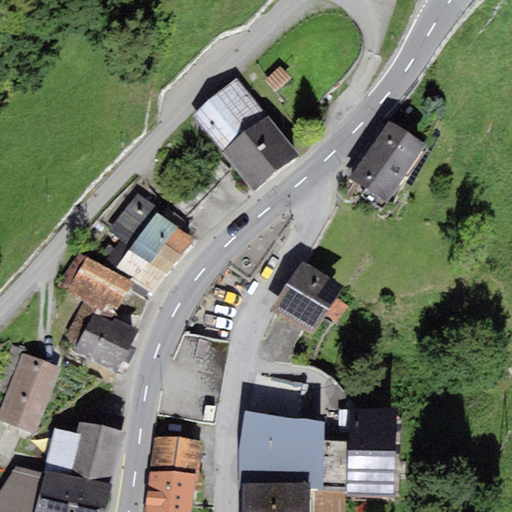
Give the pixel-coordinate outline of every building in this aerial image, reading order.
[(264,81),(276,93),(290,79),(279,67),(264,81)] [(224,150),(221,153),(251,191),(297,156),(268,117),(265,119),(235,80),(194,115),(224,150)] [(370,147),(407,172),(425,145),(388,121),(370,147)] [(349,179),(386,203),(407,172),(370,147),(349,179)] [(109,234),(119,242),(167,275),(192,238),(156,213),(159,208),(138,194),(109,234)] [(167,275),(119,242),(106,263),(153,294),(167,275)] [(132,281),(80,255),(58,286),(85,300),(97,306),(114,315),(132,281)] [(337,298),(343,288),(301,261),(269,310),(312,337),(326,315),(337,298)] [(337,298),(326,315),(337,323),(348,306),(337,298)] [(138,331),(114,320),(117,317),(114,315),(97,306),(85,300),(65,337),(76,348),(73,355),(117,375),(123,362),(129,364),(136,349),(131,346),(138,331)] [(0,421),(35,435),(60,368),(21,353),(0,408),(0,421)] [(402,404),(347,402),(346,442),(323,442),(322,490),(346,490),(346,497),(399,499),(402,404)] [(324,422),(244,412),(238,449),(239,484),(242,484),(309,484),(309,490),(322,490),(323,442),(324,422)] [(123,432),(78,422),(76,433),(81,435),(71,476),(78,478),(111,486),(123,432)] [(44,470),(71,476),(81,435),(76,433),(54,428),(44,470)] [(154,436),(148,471),(194,475),(193,491),(199,491),(203,443),(154,436)] [(0,511),(33,511),(44,474),(16,467),(0,492),(0,511)] [(44,470),(44,474),(33,511),(69,511),(78,478),(71,476),(44,470)] [(191,511),(193,491),(194,475),(148,471),(144,511),(191,511)] [(104,511),(111,486),(78,478),(69,511),(104,511)] [(309,484),(242,484),(241,511),(308,511),(309,490),(309,484)] [(322,490),(309,490),(308,511),(346,511),(346,497),(346,490),(322,490)]
